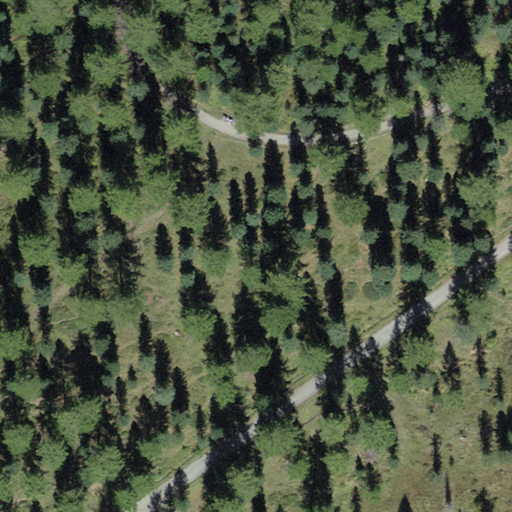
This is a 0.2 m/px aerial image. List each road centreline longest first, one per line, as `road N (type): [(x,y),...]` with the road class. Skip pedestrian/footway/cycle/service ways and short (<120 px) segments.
road 1 (track): [(128,0),(151,73),(200,111),(265,132),(336,135),(511,86)]
road 2 (track): [(137,511),(511,245)]
